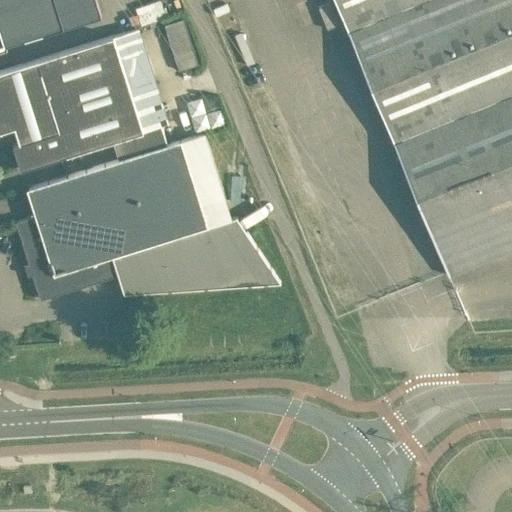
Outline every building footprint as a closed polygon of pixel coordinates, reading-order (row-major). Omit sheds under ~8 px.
[(96,0),(0,0),(0,43),(4,43),(4,44),(101,14),(96,0)] [(163,16),(166,15),(161,0),(155,0),(136,6),(142,24),(163,16)] [(511,0),(338,0),(418,194),(417,195),(449,273),(511,247),(511,0)] [(330,2),(319,6),(327,28),(339,23),(330,2)] [(184,17),(165,23),(179,69),(199,63),(184,17)] [(118,158),(168,142),(162,124),(169,122),(139,25),(113,34),(0,69),(0,129),(15,124),(20,140),(13,142),(21,167),(113,139),(118,158)] [(35,214),(28,216),(16,220),(41,298),(117,273),(111,254),(208,224),(197,189),(181,138),(168,142),(118,158),(27,186),(35,214)] [(281,281),(237,215),(208,224),(111,254),(117,273),(123,293),(281,281)]
